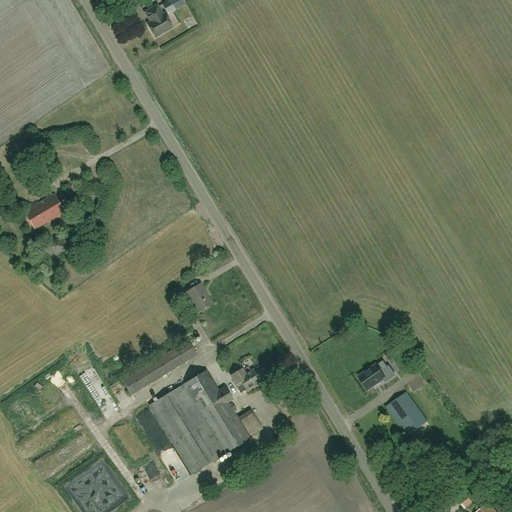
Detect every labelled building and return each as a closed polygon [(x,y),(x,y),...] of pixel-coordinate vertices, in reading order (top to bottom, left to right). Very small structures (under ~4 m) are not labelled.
[(155,37),(172,27),(165,14),(163,15),(157,5),(145,13),(149,20),(150,19),(151,22),(147,24),(155,37)] [(35,230),(64,212),(54,195),(24,212),(35,230)] [(77,235),(92,225),(87,218),(73,228),(77,235)] [(49,243),(45,253),(56,257),(57,254),(65,257),(68,250),(49,243)] [(200,284),(186,293),(198,313),(211,304),(204,293),(205,292),(200,284)] [(131,395),(197,355),(188,340),(122,380),(131,395)] [(376,365),(359,377),(367,390),(383,379),(385,382),(395,375),(389,366),(387,368),(381,372),(377,366),(376,365)] [(243,369),(231,376),(234,382),(234,383),(237,388),(240,393),(246,389),(247,390),(261,381),(254,370),(246,375),(243,369)] [(191,475),(251,438),(229,403),(234,400),(225,386),(219,390),(207,370),(148,405),(191,475)] [(432,370),(412,384),(449,437),(458,431),(456,427),(462,423),(460,420),(457,423),(452,416),(460,410),(450,395),(432,370)] [(353,413),(370,401),(350,373),(333,385),(353,413)] [(448,380),(454,392),(466,385),(459,374),(448,380)] [(406,393),(387,407),(407,436),(427,422),(406,393)] [(262,428),(251,409),(238,417),(241,421),(250,436),(262,428)] [(132,452),(141,446),(132,431),(122,437),(132,452)] [(408,472),(415,466),(401,448),(393,454),(408,472)] [(490,469),(496,476),(500,472),(502,474),(511,465),(511,457),(508,453),(490,469)] [(71,474),(76,471),(71,465),(66,468),(71,474)] [(74,485),(88,511),(103,511),(125,500),(107,467),(74,485)] [(149,474),(157,494),(167,490),(159,470),(149,474)] [(465,509),(477,499),(471,490),(459,500),(465,509)] [(495,511),(489,503),(477,511),(495,511)]
